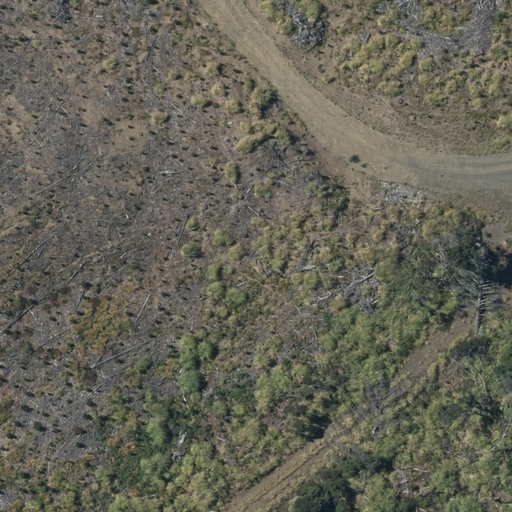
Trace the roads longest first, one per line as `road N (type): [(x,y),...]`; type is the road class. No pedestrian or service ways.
road 1 (track): [(511,233),(350,433),(264,511)]
road 2 (track): [(511,157),(428,164),(361,139),(286,80),(222,0)]
